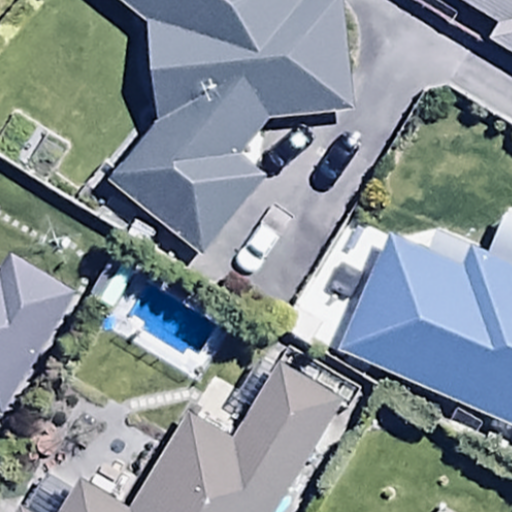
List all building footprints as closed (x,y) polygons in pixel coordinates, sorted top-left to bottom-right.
[(265,180),(241,161),(273,121),(356,115),(346,0),(110,0),(149,30),(157,120),(107,182),(201,259),(265,180)] [(511,0),(450,0),(497,28),(488,43),(511,58),(511,0)] [(390,241),(340,360),(511,431),(511,267),(475,252),(467,273),(390,241)] [(0,415),(4,418),(77,297),(11,258),(0,276),(0,415)] [(279,511),(347,405),(282,364),(232,442),(188,414),(127,509),(80,479),(71,493),(43,476),(20,511),(279,511)]
